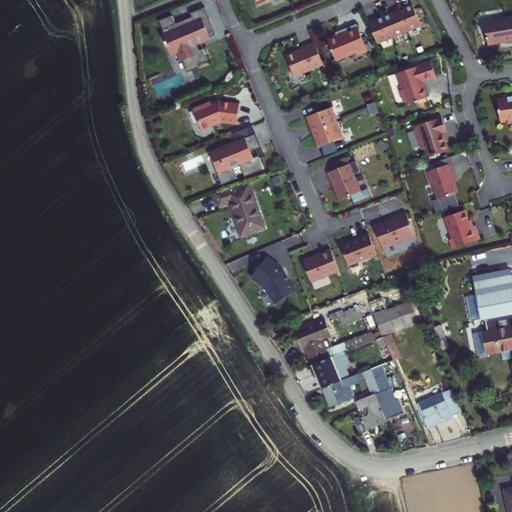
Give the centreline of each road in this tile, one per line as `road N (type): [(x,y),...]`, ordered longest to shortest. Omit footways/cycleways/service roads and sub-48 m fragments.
road 1 (tertiary): [(124,0),(133,99),(149,162),(324,435),(372,465),(511,436)]
road 2 (residential): [(247,48),(322,228)]
